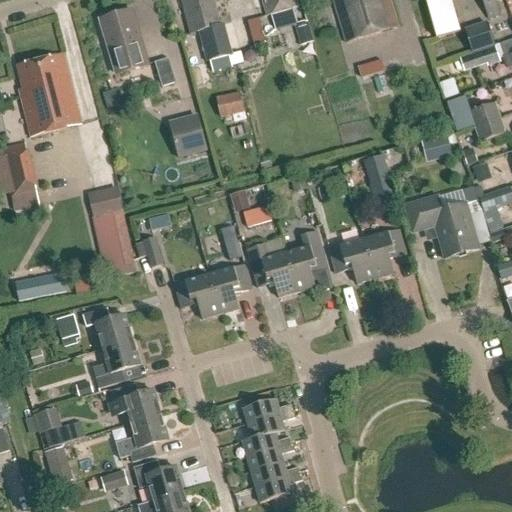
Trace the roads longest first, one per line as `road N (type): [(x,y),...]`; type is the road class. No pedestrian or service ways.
road 1 (residential): [(304,372),(463,326)]
road 2 (residential): [(229,511),(186,370)]
road 3 (residential): [(304,372),(294,339),(186,370)]
road 4 (residential): [(337,511),(304,372)]
